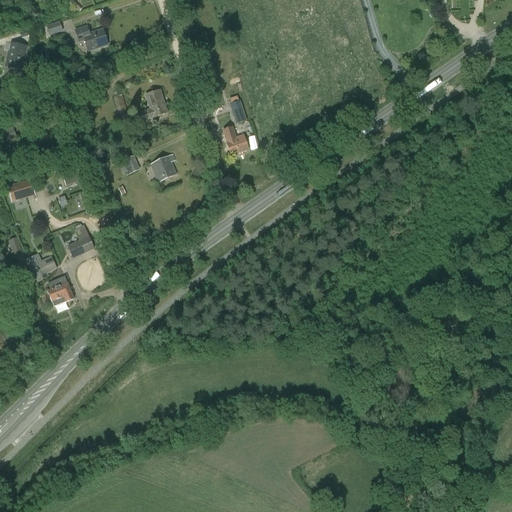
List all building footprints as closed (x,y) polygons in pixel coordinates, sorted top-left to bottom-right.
[(78,13),(81,10),(72,1),(69,4),(78,13)] [(48,37),(63,32),(60,22),(45,27),(48,37)] [(88,52),(107,45),(102,30),(90,34),(87,27),(74,31),(78,43),(85,41),(88,52)] [(31,29),(19,33),(21,39),(33,35),(31,29)] [(7,52),(5,68),(24,71),(28,46),(10,43),(9,52),(7,52)] [(216,79),(210,62),(195,67),(201,84),(216,79)] [(141,123),(167,114),(160,91),(145,96),(150,110),(138,114),(141,123)] [(119,117),(128,115),(122,96),(114,98),(119,117)] [(236,125),(247,121),(241,102),(230,105),(236,125)] [(0,144),(16,139),(12,128),(1,132),(0,129),(0,144)] [(231,157),(249,151),(244,136),(236,139),(233,128),(223,131),(231,157)] [(172,163),(175,162),(173,155),(150,165),(158,184),(177,176),(172,163)] [(125,178),(140,172),(134,157),(120,163),(125,178)] [(81,179),(77,169),(62,175),(66,185),(81,179)] [(11,203),(35,196),(31,180),(7,187),(11,203)] [(96,214),(90,191),(83,193),(88,215),(96,214)] [(73,260),(94,250),(88,237),(67,246),(73,260)] [(16,262),(25,259),(17,238),(8,242),(16,262)] [(46,274),(56,269),(51,258),(41,263),(37,256),(27,261),(38,283),(48,278),(46,274)] [(67,303),(74,300),(67,283),(66,284),(64,278),(47,284),(50,291),(47,292),(52,302),(53,302),(53,303),(64,298),(67,303)]
